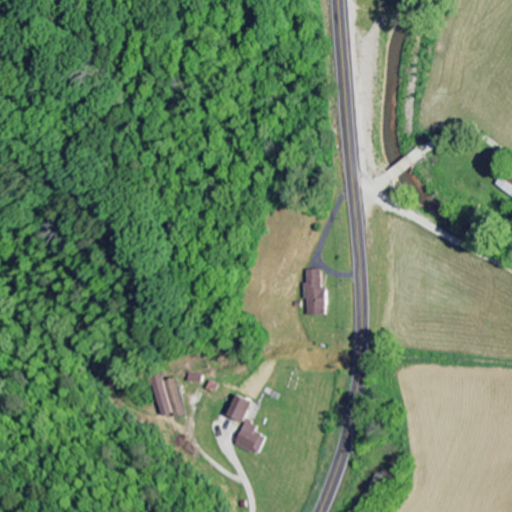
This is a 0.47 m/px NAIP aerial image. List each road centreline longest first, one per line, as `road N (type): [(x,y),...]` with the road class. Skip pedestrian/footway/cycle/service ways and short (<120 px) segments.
road 1 (secondary): [(317,511),(351,415),(360,332),(338,0)]
road 2 (residential): [(355,200),(433,232),(447,203),(431,156),(461,134),(511,157)]
